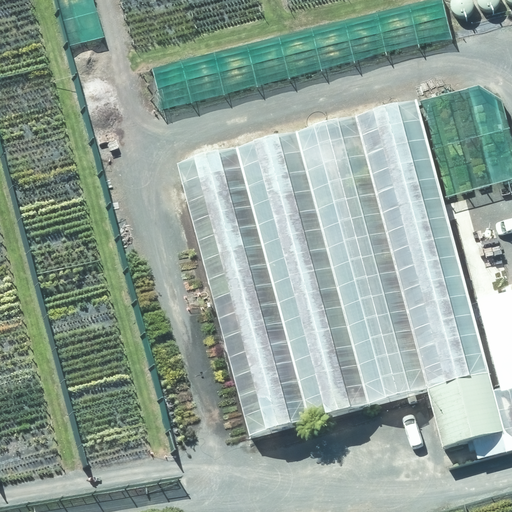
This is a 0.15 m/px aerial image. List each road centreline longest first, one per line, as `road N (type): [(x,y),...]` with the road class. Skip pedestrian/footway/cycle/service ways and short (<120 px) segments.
road 1 (track): [(511,59),(491,55),(162,138),(143,169)]
road 2 (track): [(151,511),(287,491),(438,498),(511,486)]
road 3 (track): [(143,169),(229,500)]
